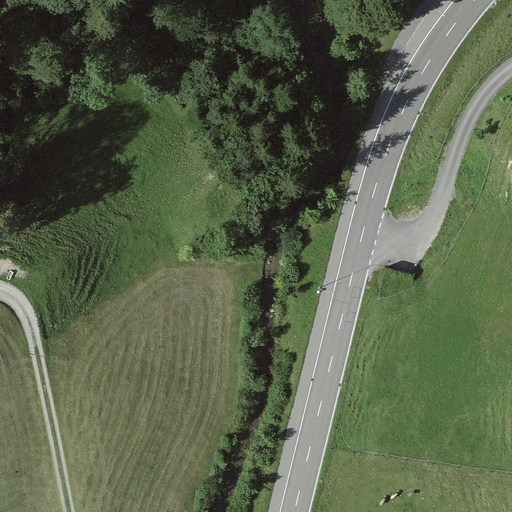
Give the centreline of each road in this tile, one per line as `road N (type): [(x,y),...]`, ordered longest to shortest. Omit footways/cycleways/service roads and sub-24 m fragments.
road 1 (tertiary): [(477,0),(430,61),(394,133),(295,511)]
road 2 (track): [(363,238),(400,246),(433,221),(462,130),(494,82),(511,71)]
road 3 (track): [(0,283),(27,306),(39,333),(70,511)]
